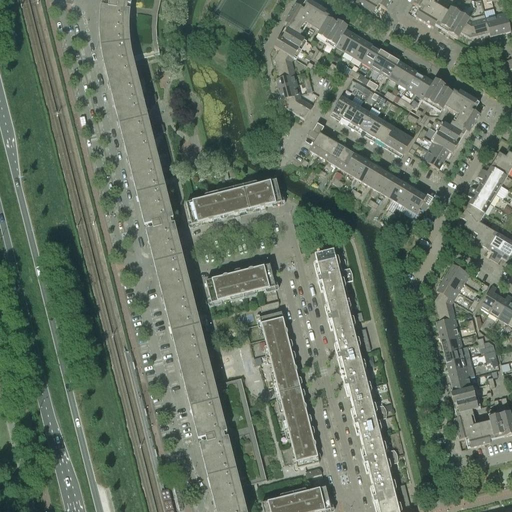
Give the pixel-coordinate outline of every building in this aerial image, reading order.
[(159,56),(157,42),(156,29),(157,15),(160,2),(160,0),(101,0),(101,4),(100,11),(99,23),(99,30),(99,37),(100,50),(102,62),(104,69),(132,181),(145,234),(153,266),(182,260),(151,137),(164,134),(163,127),(150,119),(147,120),(146,115),(149,114),(156,102),(155,96),(142,99),(132,62),(159,56)] [(391,2),(387,0),(358,0),(355,5),(372,15),(378,7),(386,11),(391,2)] [(448,14),(436,6),(439,0),(416,0),(413,6),(421,10),(415,19),(433,30),(436,25),(449,32),(447,35),(457,40),(460,35),(468,21),(450,10),(448,14)] [(315,31),(324,15),(326,13),(308,2),(303,11),(295,6),(284,25),(301,35),(307,26),(315,31)] [(505,14),(495,17),(500,36),(510,33),(505,14)] [(500,36),(495,17),(485,20),(489,35),(489,39),(500,36)] [(317,37),(335,48),(345,31),(347,29),(337,23),(336,25),(327,20),(317,37)] [(472,23),(468,21),(460,35),(469,40),(489,35),(485,20),(472,23)] [(354,37),(345,31),(335,48),(344,53),(354,37)] [(273,49),(279,52),(293,60),(304,42),(287,32),(282,41),(279,39),(273,49)] [(363,42),(354,37),(344,53),(353,59),(363,42)] [(371,47),(363,42),(353,59),(361,64),(371,47)] [(380,52),(371,47),(361,64),(370,69),(380,52)] [(273,61),(278,80),(278,81),(294,77),(291,64),(293,60),(279,52),(273,61)] [(389,58),(380,52),(370,69),(379,75),(389,58)] [(314,60),(317,63),(322,55),(318,53),(314,60)] [(398,63),(389,58),(379,75),(388,80),(398,63)] [(407,69),(398,63),(388,80),(397,85),(407,69)] [(416,74),(407,69),(397,85),(406,90),(416,74)] [(424,79),(416,74),(406,90),(414,96),(424,79)] [(278,81),(278,80),(275,81),(278,92),(297,87),(294,77),(278,81)] [(433,84),(424,79),(414,96),(423,101),(433,84)] [(479,116),(474,113),(471,112),(476,103),(459,92),(456,97),(454,96),(443,90),(444,87),(435,81),(433,84),(423,101),(442,112),(444,108),(446,110),(456,116),(450,127),(448,129),(443,126),(433,144),(449,154),(452,156),(458,146),(455,145),(462,134),(463,132),(468,135),(479,116)] [(297,87),(278,92),(280,102),(284,101),(283,101),(299,97),(297,87)] [(304,122),(313,108),(300,100),(299,97),(283,101),(284,101),(286,111),(304,122)] [(340,120),(350,104),(341,98),(331,115),(340,120)] [(359,109),(350,104),(340,120),(349,126),(359,109)] [(368,114),(359,109),(349,126),(358,131),(363,123),(368,114)] [(368,114),(363,123),(358,131),(367,136),(372,128),(377,119),(368,114)] [(377,119),(372,128),(367,136),(375,141),(385,125),(377,119)] [(318,158),(328,141),(319,136),(323,129),(317,125),(310,138),(316,141),(309,152),(318,158)] [(394,130),(385,125),(375,141),(384,147),(389,139),(394,130)] [(394,130),(389,139),(384,147),(393,152),(398,144),(403,135),(394,130)] [(403,135),(398,144),(393,152),(402,157),(407,149),(412,141),(403,135)] [(337,146),(328,141),(318,158),(327,163),(332,154),(337,146)] [(449,154),(433,144),(427,153),(444,163),(449,154)] [(337,146),(332,154),(327,163),(336,168),(341,160),(346,151),(337,146)] [(346,151),(341,160),(336,168),(344,173),(354,157),(346,151)] [(444,163),(427,153),(422,162),(438,172),(444,163)] [(499,154),(490,168),(492,170),(492,169),(506,178),(511,169),(511,168),(511,167),(511,155),(508,153),(505,158),(499,154)] [(363,162),(354,157),(344,173),(353,179),(363,162)] [(372,167),(363,162),(353,179),(362,184),(367,175),(372,167)] [(372,167),(367,175),(362,184),(371,189),(376,180),(381,172),(372,167)] [(506,178),(492,169),(492,170),(490,168),(487,174),(482,171),(479,174),(501,187),(506,178)] [(381,172),(376,180),(371,189),(380,195),(385,186),(390,178),(381,172)] [(501,187),(479,174),(477,178),(482,181),(479,187),(481,188),(495,197),(501,187)] [(390,178),(385,186),(380,195),(389,200),(394,191),(399,183),(390,178)] [(265,185),(260,186),(243,190),(249,212),(259,210),(260,213),(265,211),(265,208),(281,204),(278,193),(274,182),(265,185)] [(399,183),(394,191),(389,200),(397,205),(407,188),(399,183)] [(495,197),(481,188),(479,187),(476,192),(471,189),(468,193),(490,206),(495,197)] [(416,194),(407,188),(397,205),(406,210),(416,194)] [(243,190),(218,197),(223,219),(233,216),(234,219),(239,218),(238,215),(249,212),(243,190)] [(490,206),(468,193),(466,197),(471,200),(468,205),(470,206),(470,207),(484,215),(490,206)] [(424,199),(416,194),(406,210),(415,216),(420,209),(425,212),(433,200),(426,196),(424,199)] [(191,227),(208,223),(208,226),(214,224),(213,221),(223,219),(218,197),(186,205),(191,227)] [(470,207),(470,206),(468,205),(459,219),(466,223),(463,228),(473,234),(478,224),(479,224),(484,215),(470,207)] [(497,235),(479,224),(478,224),(473,234),(477,237),(473,243),(488,252),(489,250),(497,235)] [(387,225),(384,230),(390,233),(392,235),(395,229),(387,225)] [(395,229),(392,235),(400,240),(405,233),(396,228),(395,229)] [(506,241),(497,235),(489,250),(488,252),(493,255),(490,260),(493,262),(506,241)] [(511,244),(506,241),(493,262),(497,265),(500,260),(506,263),(510,257),(511,255),(511,254),(511,252),(511,244)] [(344,296),(337,267),(334,257),(333,255),(330,254),(328,253),(319,256),(317,257),(315,259),(315,262),(319,278),(316,279),(316,281),(317,282),(317,283),(318,284),(318,285),(321,284),(325,300),(344,296)] [(266,482),(244,396),(240,380),(214,387),(182,260),(153,266),(170,335),(197,443),(211,495),(214,495),(218,511),(215,511),(245,511),(239,489),(266,482)] [(469,276),(452,266),(447,276),(463,286),(469,276)] [(246,270),(247,273),(237,275),(242,297),(275,289),(269,267),(253,271),(252,268),(246,270)] [(221,276),(222,279),(205,283),(211,305),(242,297),(237,275),(227,278),(226,275),(221,276)] [(463,286),(447,276),(441,284),(458,294),(463,286)] [(436,294),(439,295),(453,303),(458,294),(441,284),(436,294)] [(488,315),(497,300),(498,298),(493,295),(496,290),(492,287),(479,309),(488,315)] [(434,304),(439,324),(454,320),(451,306),(453,303),(439,295),(434,304)] [(352,329),(348,312),(344,296),(325,300),(329,317),(326,317),(326,318),(326,319),(326,320),(327,321),(327,322),(327,323),(330,323),(333,334),(352,329)] [(498,298),(497,300),(488,315),(498,320),(511,299),(507,296),(504,302),(498,298)] [(511,299),(498,320),(507,326),(511,317),(511,306),(511,305),(511,299)] [(259,307),(261,313),(276,309),(277,309),(278,308),(278,307),(279,306),(279,305),(278,303),(259,307)] [(259,319),(268,357),(290,352),(286,336),(289,335),(288,330),(285,330),(281,314),(259,319)] [(454,320),(439,324),(435,324),(438,335),(457,330),(454,320)] [(362,367),(357,349),(352,329),(333,334),(339,355),(336,356),(336,358),(336,359),(336,360),(337,361),(337,362),(340,361),(343,372),(362,367)] [(457,330),(438,335),(441,345),(459,340),(457,330)] [(365,331),(361,332),(366,353),(370,352),(365,331)] [(459,340),(441,345),(443,355),(462,350),(459,340)] [(484,349),(479,351),(480,356),(494,352),(493,348),(487,344),(483,345),(484,348),(484,349)] [(464,360),(462,350),(443,355),(446,365),(464,360)] [(294,368),(293,361),(290,352),(268,357),(278,395),(300,389),(296,373),(299,372),(297,367),(294,368)] [(469,359),(464,360),(446,365),(448,374),(472,368),(469,359)] [(370,400),(366,385),(371,384),(369,376),(364,378),(362,367),(343,372),(345,382),(342,383),(343,384),(343,385),(343,386),(343,387),(344,388),(344,389),(347,388),(351,404),(370,400)] [(474,378),(472,368),(448,374),(450,384),(469,380),(474,378)] [(472,390),(469,380),(450,384),(453,394),(472,390)] [(309,427),(307,417),(305,411),(308,410),(307,405),(304,405),(300,389),(278,395),(287,433),(309,427)] [(477,410),(474,400),(472,390),(453,394),(450,395),(455,416),(471,412),(477,410)] [(376,422),(381,421),(378,408),(372,410),(370,400),(351,404),(355,421),(352,421),(352,422),(352,423),(352,424),(352,425),(353,426),(353,427),(354,428),(357,427),(361,443),(380,438),(376,422)] [(493,441),(489,423),(475,426),(472,414),(471,412),(455,416),(456,418),(456,421),(453,421),(458,442),(467,440),(470,450),(490,445),(489,442),(493,441)] [(511,436),(511,426),(509,414),(488,419),(489,423),(493,441),(511,436)] [(309,427),(287,433),(297,470),(319,464),(314,448),(317,447),(316,442),(313,443),(309,427)] [(392,466),(389,453),(384,454),(380,438),(361,443),(365,459),(362,460),(362,461),(362,462),(362,464),(363,465),(363,466),(366,466),(370,481),(389,477),(387,467),(392,466)] [(306,480),(321,476),(321,473),(320,472),(320,471),(319,471),(318,471),(317,471),(304,474),(306,480)] [(398,511),(393,492),(389,477),(370,481),(374,498),(371,499),(372,499),(372,500),(372,501),(372,502),(372,503),(373,504),(373,505),(376,504),(377,511),(398,511)] [(405,509),(409,507),(404,486),(400,487),(405,509)] [(325,489),(293,497),(296,511),(327,511),(330,511),(325,489)] [(162,492),(160,493),(164,511),(173,511),(168,491),(165,491),(162,492)] [(296,511),(293,497),(261,505),(262,511),(296,511)]
